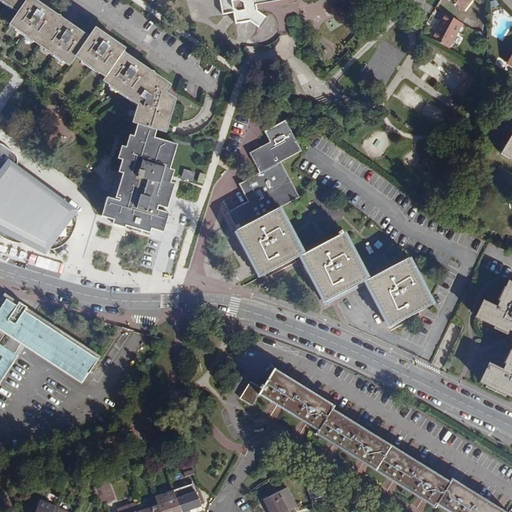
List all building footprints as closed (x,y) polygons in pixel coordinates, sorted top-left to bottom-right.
[(138,105),(133,123),(139,125),(158,131),(168,133),(178,99),(168,93),(173,85),(125,53),(127,49),(96,27),(91,37),(37,0),(0,0),(18,13),(10,25),(70,67),(77,58),(106,78),(104,81),(138,105)] [(221,0),(224,15),(235,13),(237,24),(251,21),(258,12),(257,5),(280,1),(280,0),(221,0)] [(450,0),(464,10),(472,0),(450,0)] [(444,14),(431,39),(449,50),(463,24),(444,14)] [(262,277),(302,256),(304,255),(279,209),(300,198),(282,162),(302,151),(286,121),(265,131),(271,142),(250,153),(260,173),(240,184),(249,202),(228,212),(262,277)] [(158,131),(139,125),(135,137),(130,135),(127,148),(123,146),(119,159),(123,160),(120,173),(124,174),(116,200),(108,198),(102,217),(114,220),(113,225),(126,228),(127,226),(151,233),(153,229),(164,233),(170,214),(159,210),(159,207),(168,209),(170,203),(176,184),(172,182),(175,171),(171,169),(178,145),(156,138),(158,131)] [(511,136),(501,154),(511,160),(511,136)] [(0,236),(5,239),(15,243),(21,245),(27,244),(30,242),(33,237),(37,239),(37,243),(37,245),(39,247),(45,250),(52,251),(59,250),(67,246),(74,237),(77,232),(79,225),(79,217),(76,212),(18,170),(20,166),(20,163),(19,156),(4,145),(0,143),(0,181),(1,182),(0,182),(0,236)] [(304,255),(302,256),(326,302),(367,280),(368,280),(344,234),(304,255)] [(368,280),(367,280),(392,327),(433,305),(409,259),(368,280)] [(511,282),(509,281),(506,288),(505,287),(499,301),(500,301),(497,307),(484,301),(475,318),(508,334),(510,331),(511,332),(511,349),(505,363),(506,364),(503,369),(489,362),(480,382),(487,386),(506,396),(507,395),(511,397),(511,282)] [(5,302),(0,309),(0,381),(16,358),(8,353),(14,343),(79,387),(87,377),(97,364),(24,314),(26,311),(18,305),(15,309),(5,302)] [(275,369),(263,389),(251,382),(240,399),(253,406),(260,395),(278,406),(307,424),(319,432),(317,435),(338,448),(366,466),(396,483),(428,503),(435,508),(437,505),(447,511),(505,511),(453,479),(450,482),(333,409),(335,406),(275,369)] [(196,474),(191,459),(181,463),(185,477),(196,474)] [(109,480),(100,483),(106,500),(108,505),(117,502),(109,480)] [(106,500),(100,483),(94,485),(100,503),(106,500)] [(308,485),(312,500),(319,498),(315,484),(308,485)] [(263,500),(269,511),(285,511),(289,510),(295,510),(299,509),(288,487),(263,500)] [(181,488),(175,490),(182,511),(186,511),(202,507),(196,491),(184,495),(181,488)] [(182,511),(175,490),(156,497),(159,504),(161,511),(182,511)] [(58,511),(59,510),(39,503),(35,511),(58,511)]
